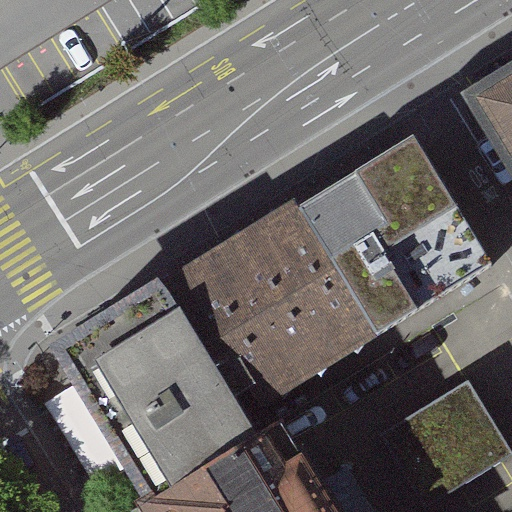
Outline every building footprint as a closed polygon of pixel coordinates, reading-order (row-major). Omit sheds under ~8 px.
[(511,63),(473,86),(511,151),(511,63)] [(287,194),(376,338),(491,268),(401,124),(298,187),(287,194)] [(51,338),(139,482),(251,414),(376,338),(287,194),(268,206),(179,260),(51,338)] [(460,350),(377,401),(422,473),(505,422),(460,350)] [(157,511),(311,511),(251,414),(139,482),(157,511)]
